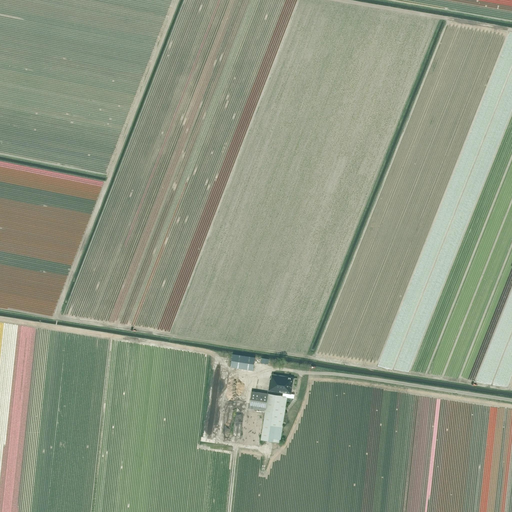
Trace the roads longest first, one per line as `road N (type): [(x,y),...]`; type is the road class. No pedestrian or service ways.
road 1 (track): [(229,511),(248,376),(267,368),(335,373)]
road 2 (unclassified): [(511,400),(335,373)]
road 3 (track): [(511,28),(344,0)]
